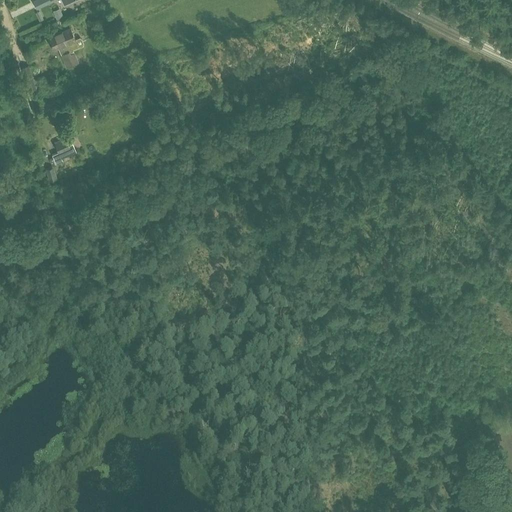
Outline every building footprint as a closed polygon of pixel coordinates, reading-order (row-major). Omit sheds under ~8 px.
[(36,0),(34,1),(37,8),(54,0),(61,0),(64,5),(73,0),(36,0)] [(57,19),(63,16),(60,8),(53,11),(57,19)] [(62,20),(64,24),(75,20),(73,16),(62,20)] [(71,28),(58,34),(59,37),(62,36),(63,39),(65,38),(67,43),(64,44),(67,52),(73,49),(79,47),(83,45),(80,37),(75,39),(71,28)] [(59,37),(58,34),(55,35),(48,38),(53,51),(58,48),(61,54),(66,67),(78,62),(77,59),(73,49),(67,52),(64,44),(67,43),(65,38),(63,39),(62,36),(59,37)] [(26,79),(29,89),(35,87),(32,78),(28,65),(22,67),(26,79)] [(61,158),(76,152),(72,144),(68,145),(65,138),(54,143),(58,152),(52,155),(53,158),(49,160),(51,165),(62,160),(61,158)] [(49,181),(57,178),(53,167),(46,169),(49,181)]
